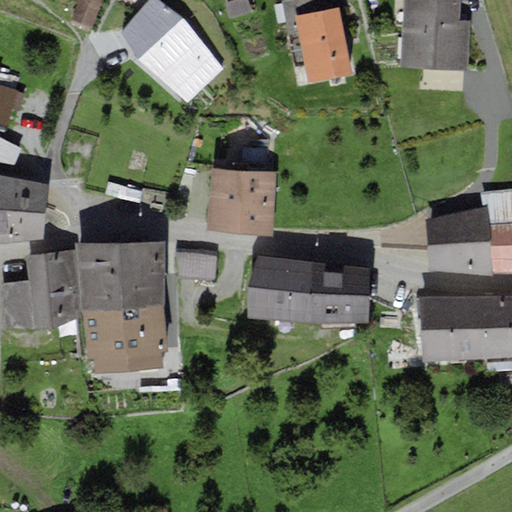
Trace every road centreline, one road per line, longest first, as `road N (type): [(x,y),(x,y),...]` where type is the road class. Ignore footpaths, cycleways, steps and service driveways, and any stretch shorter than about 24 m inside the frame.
road 1 (residential): [(0,251),(141,231),(350,252),(443,283),(511,283)]
road 2 (residential): [(511,452),(407,511)]
